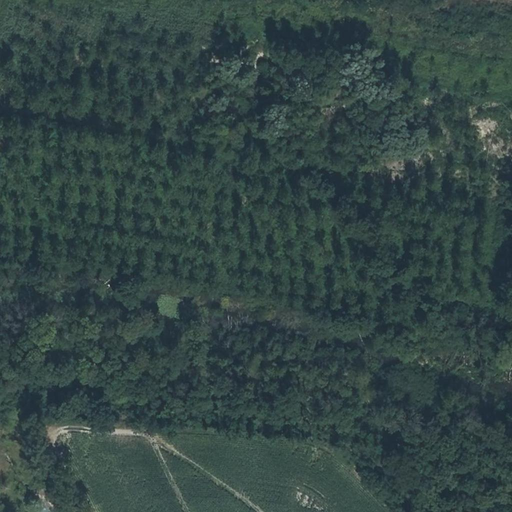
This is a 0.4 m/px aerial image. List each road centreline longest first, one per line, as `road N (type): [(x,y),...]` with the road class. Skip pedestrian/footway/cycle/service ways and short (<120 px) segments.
road 1 (track): [(27,394),(74,385),(233,423),(278,384),(376,460),(489,511)]
road 2 (track): [(79,511),(27,394),(0,382)]
